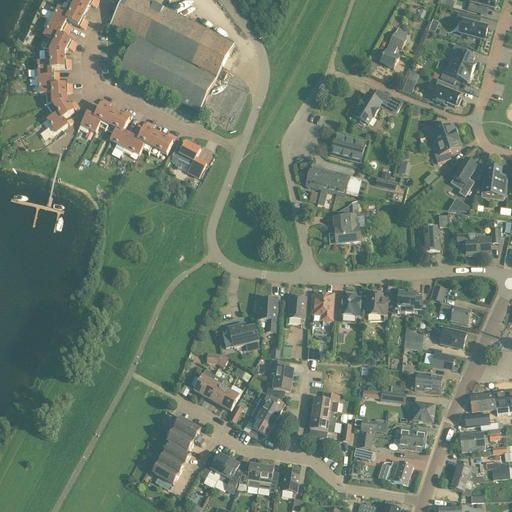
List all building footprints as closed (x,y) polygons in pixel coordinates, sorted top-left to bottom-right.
[(72,0),(70,5),(85,13),(91,0),(72,0)] [(200,114),(218,79),(222,72),(223,68),(230,56),(235,47),(163,10),(162,12),(154,8),(155,6),(144,0),(125,0),(121,7),(110,29),(135,42),(119,72),(200,114)] [(472,0),(471,4),(470,4),(468,11),(481,15),(483,8),(494,11),(495,8),(496,9),(498,1),(497,0),(472,0)] [(54,16),(67,22),(78,28),(80,23),(85,13),(70,5),(69,5),(69,6),(66,12),(58,8),(55,15),(54,16)] [(48,21),(47,21),(63,29),(64,27),(66,24),(67,22),(54,16),(51,14),(50,16),(48,21)] [(472,24),(473,18),(459,14),(457,21),(463,23),(460,36),(468,38),(467,40),(474,42),(474,39),(484,42),(488,28),(472,24)] [(47,22),(44,29),(47,30),(59,37),(63,29),(47,21),(47,22)] [(394,71),(400,60),(393,57),(397,49),(402,51),(407,40),(405,39),(408,34),(398,29),(396,34),(395,34),(389,44),(390,45),(380,64),(394,71)] [(47,31),(44,38),(51,42),(46,51),(46,52),(64,55),(71,42),(60,37),(59,37),(47,30),(47,31)] [(455,46),(448,63),(473,73),(475,68),(477,62),(464,56),(467,50),(455,46)] [(47,63),(38,63),(38,64),(39,71),(52,70),(52,71),(65,70),(64,62),(64,56),(64,55),(46,52),(47,63)] [(470,78),(470,79),(473,73),(448,63),(441,80),(454,86),(456,80),(467,84),(470,78)] [(39,71),(34,71),(34,72),(35,79),(35,80),(52,79),(52,75),(52,71),(52,70),(39,71)] [(402,90),(411,94),(419,74),(410,70),(402,90)] [(228,75),(222,72),(218,79),(224,82),(228,75)] [(52,79),(35,80),(35,88),(39,88),(53,87),(53,83),(52,79)] [(433,95),(436,97),(433,103),(445,108),(446,107),(454,110),(455,107),(457,108),(460,101),(458,101),(459,98),(454,96),(456,91),(438,83),(433,95)] [(53,87),(39,88),(40,96),(48,95),(48,96),(49,107),(55,105),(66,102),(66,101),(65,87),(65,86),(55,87),(53,87)] [(387,108),(391,100),(377,92),(373,99),(367,95),(363,102),(362,101),(357,110),(358,110),(354,118),(359,121),(360,124),(364,126),(367,126),(372,119),(373,119),(378,111),(377,110),(381,104),(387,108)] [(55,117),(47,121),(52,128),(63,121),(70,117),(72,115),(74,114),(66,102),(55,105),(49,107),(49,108),(55,117)] [(92,124),(89,131),(96,135),(100,127),(107,130),(107,131),(115,115),(108,111),(101,107),(95,119),(92,124)] [(80,129),(79,131),(80,131),(87,135),(89,131),(92,124),(95,119),(91,117),(87,115),(80,129)] [(115,115),(107,131),(114,134),(110,142),(115,145),(117,146),(124,133),(124,134),(130,122),(123,119),(115,115)] [(52,128),(48,130),(48,131),(53,137),(53,138),(68,128),(68,127),(66,125),(63,121),(52,128)] [(426,130),(432,148),(457,139),(455,133),(453,127),(440,132),(438,126),(426,130)] [(137,145),(132,153),(139,157),(143,149),(150,153),(158,138),(159,137),(152,134),(144,130),(138,141),(139,141),(137,145)] [(117,146),(116,149),(118,151),(123,153),(131,137),(128,135),(124,134),(124,133),(117,146)] [(360,164),(365,144),(336,136),(334,143),(333,143),(331,149),(333,150),(331,157),(360,164)] [(131,137),(123,153),(130,157),(132,153),(137,145),(139,141),(138,141),(135,139),(131,137)] [(158,138),(150,153),(151,153),(158,157),(160,153),(167,157),(173,145),(166,141),(159,137),(158,138)] [(459,145),(459,144),(457,139),(432,148),(438,165),(451,161),(449,155),(461,151),(459,145)] [(189,175),(199,181),(206,167),(196,162),(200,153),(186,145),(180,157),(182,158),(179,162),(192,169),(189,175)] [(400,161),(398,173),(408,175),(410,163),(400,161)] [(469,180),(477,168),(466,161),(461,168),(460,167),(457,172),(458,173),(450,185),(461,192),(459,195),(465,199),(475,184),(469,180)] [(322,192),(326,172),(311,168),(306,188),(322,192)] [(500,178),(501,172),(488,170),(487,179),(484,179),(481,201),(504,204),(507,179),(500,178)] [(333,190),(337,175),(326,172),(322,192),(337,196),(338,192),(333,190)] [(381,179),(389,181),(390,175),(383,173),(381,179)] [(337,175),(333,190),(338,192),(337,196),(345,198),(346,196),(351,197),(356,180),(337,175)] [(379,188),(395,192),(397,185),(381,181),(379,188)] [(312,193),(309,203),(316,205),(318,195),(312,193)] [(454,199),(450,208),(466,216),(470,207),(454,199)] [(354,245),(360,244),(359,228),(357,228),(357,218),(358,218),(357,202),(347,208),(347,219),(334,220),(335,224),(336,246),(354,245)] [(440,229),(449,228),(448,217),(439,218),(440,229)] [(426,255),(439,254),(437,229),(424,229),(426,255)] [(491,231),(492,246),(500,245),(499,231),(491,231)] [(476,241),(469,242),(468,235),(457,236),(457,246),(466,246),(467,257),(469,257),(469,259),(489,258),(489,256),(491,256),(490,239),(476,240),(476,241)] [(443,305),(447,291),(434,287),(430,301),(443,305)] [(414,311),(421,312),(421,299),(415,299),(415,293),(399,292),(398,314),(414,315),(414,311)] [(387,318),(388,301),(382,301),(382,296),(369,295),(368,317),(387,318)] [(331,323),(333,297),(316,296),(314,317),(323,317),(323,323),(331,323)] [(360,317),(361,299),(356,299),(356,297),(343,296),(342,317),(356,318),(356,317),(360,317)] [(305,322),(306,300),(290,299),(289,321),(305,322)] [(276,335),(278,303),(260,301),(259,322),(259,324),(267,325),(266,335),(276,335)] [(468,327),(471,313),(442,306),(440,314),(452,317),(451,323),(468,327)] [(234,350),(259,344),(255,328),(246,330),(245,326),(229,329),(230,333),(222,335),(226,350),(234,349),(234,350)] [(463,351),(466,335),(444,330),(440,346),(463,351)] [(424,336),(405,334),(405,341),(421,344),(421,348),(422,348),(424,336)] [(407,352),(407,351),(422,352),(422,348),(421,348),(421,344),(405,341),(404,352),(407,352)] [(291,357),(292,347),(283,347),(283,357),(291,357)] [(308,359),(319,360),(319,349),(308,349),(308,359)] [(271,351),(270,361),(280,361),(280,359),(281,352),(271,351)] [(451,372),(454,359),(441,356),(441,353),(435,352),(432,368),(451,372)] [(221,367),(225,359),(220,357),(208,356),(207,365),(218,366),(221,367)] [(225,359),(221,367),(224,369),(229,361),(225,359)] [(294,373),(282,371),(282,365),(272,363),(269,380),(275,381),(292,383),(294,373)] [(417,375),(413,375),(414,367),(402,366),(402,373),(402,374),(409,375),(408,380),(416,381),(415,392),(426,393),(426,392),(441,394),(443,379),(434,378),(434,377),(417,375)] [(204,398),(215,377),(205,372),(194,392),(204,398)] [(221,387),(224,382),(215,377),(204,398),(212,403),(221,387)] [(292,383),(275,381),(273,389),(268,388),(266,396),(275,401),(275,398),(277,398),(278,392),(291,394),(292,383)] [(221,387),(212,403),(221,408),(230,392),(221,387)] [(392,394),(382,392),(382,393),(392,395),(406,396),(406,395),(403,395),(404,389),(393,388),(392,394)] [(363,399),(379,401),(380,393),(364,391),(363,399)] [(230,392),(221,408),(231,413),(240,398),(230,392)] [(278,403),(275,401),(266,396),(261,393),(258,399),(261,401),(256,410),(262,413),(277,421),(282,412),(275,408),(278,403)] [(380,403),(405,406),(406,396),(392,395),(382,393),(380,403)] [(506,394),(494,395),(496,412),(508,410),(506,394)] [(496,412),(494,395),(470,398),(472,414),(496,412)] [(337,415),(340,398),(323,396),(322,402),(315,401),(313,411),(334,415),(334,414),(337,415)] [(381,418),(380,404),(360,405),(360,419),(381,418)] [(433,425),(435,407),(415,405),(413,423),(433,425)] [(241,414),(243,411),(238,408),(230,423),(235,426),(241,414)] [(277,421),(262,413),(256,410),(251,419),(272,430),(277,421)] [(334,415),(313,411),(312,422),(335,425),(336,420),(334,420),(334,415)] [(397,421),(397,411),(388,411),(387,420),(397,421)] [(489,418),(466,421),(467,431),(481,429),(482,433),(498,431),(497,426),(490,427),(489,418)] [(260,443),(263,437),(267,439),(272,430),(251,419),(249,423),(255,426),(252,431),(249,437),(260,443)] [(204,443),(203,443),(198,439),(201,433),(181,421),(174,432),(168,443),(171,445),(188,455),(195,444),(200,448),(201,448),(202,448),(204,447),(205,446),(205,444),(204,443)] [(361,432),(377,434),(378,424),(356,421),(355,427),(361,428),(361,432)] [(315,438),(327,440),(328,434),(334,435),(335,425),(312,422),(310,432),(316,433),(315,438)] [(350,444),(351,427),(345,426),(343,443),(350,444)] [(399,440),(426,444),(427,433),(400,430),(399,440)] [(490,443),(500,441),(499,433),(506,432),(506,431),(489,432),(490,443)] [(461,455),(486,452),(484,434),(459,437),(461,455)] [(360,435),(358,449),(371,451),(373,436),(360,435)] [(151,445),(158,449),(162,442),(155,438),(151,445)] [(426,444),(399,440),(398,451),(425,454),(426,444)] [(165,455),(185,467),(191,457),(188,455),(171,445),(165,455)] [(506,448),(492,449),(493,457),(504,456),(507,455),(506,448)] [(376,455),(356,450),(354,458),(374,463),(376,455)] [(159,465),(179,477),(185,467),(165,455),(159,465)] [(219,456),(213,467),(208,464),(200,478),(206,481),(207,479),(217,485),(218,482),(221,477),(230,461),(219,456)] [(240,467),(230,461),(218,482),(228,487),(225,492),(234,497),(239,481),(241,478),(236,475),(240,467)] [(408,488),(413,470),(393,463),(386,483),(390,484),(390,483),(408,488)] [(179,477),(159,465),(153,475),(159,479),(163,481),(173,487),(179,477)] [(258,490),(262,468),(251,466),(250,472),(244,471),(239,486),(258,490)] [(454,478),(467,482),(470,474),(476,476),(478,469),(471,467),(470,469),(458,466),(454,478)] [(508,466),(497,467),(497,469),(499,481),(510,480),(508,466)] [(274,470),(262,468),(258,490),(270,491),(269,494),(276,495),(278,481),(272,480),(274,470)] [(297,495),(300,474),(285,472),(282,493),(297,495)] [(467,482),(454,478),(450,491),(462,495),(462,496),(470,498),(472,492),(465,490),(467,482)] [(348,507),(349,499),(330,496),(329,504),(348,507)] [(300,511),(302,502),(294,501),(292,511),(300,511)] [(303,511),(312,511),(314,503),(304,502),(303,511)]
